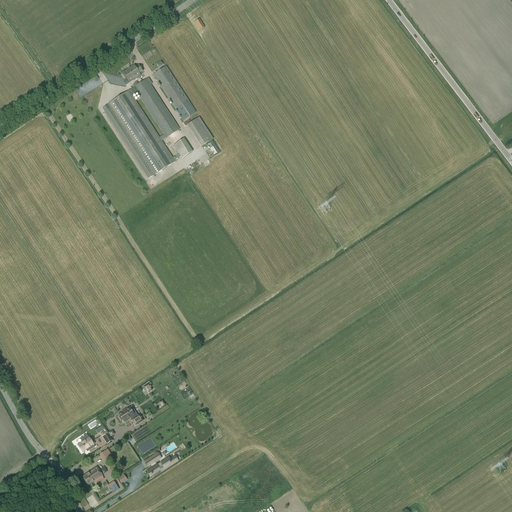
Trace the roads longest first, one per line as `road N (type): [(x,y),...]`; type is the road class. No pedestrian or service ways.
road 1 (unclassified): [(511,161),(388,0)]
road 2 (unclassified): [(56,91),(193,0)]
road 3 (unclassified): [(81,511),(0,383)]
